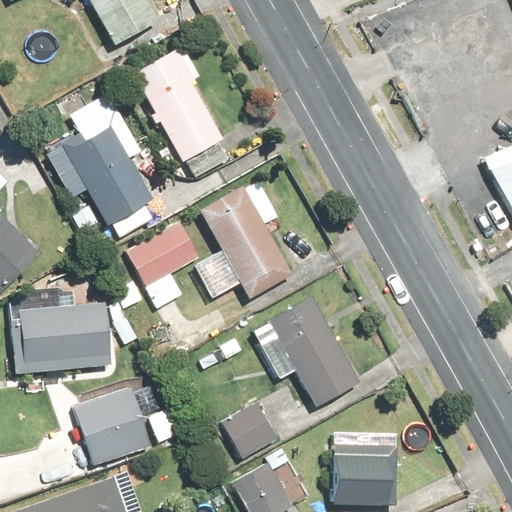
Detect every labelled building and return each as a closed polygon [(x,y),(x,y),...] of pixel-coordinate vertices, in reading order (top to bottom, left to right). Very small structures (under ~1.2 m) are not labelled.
[(146,0),(87,0),(112,45),(158,20),(146,0)] [(178,48),(131,74),(152,112),(148,115),(153,123),(157,121),(180,161),(222,137),(190,80),(195,77),(178,48)] [(78,132),(58,143),(104,225),(152,198),(110,124),(82,139),(78,132)] [(511,146),(479,160),(511,220),(511,146)] [(242,184),(196,209),(247,301),(293,275),(242,184)] [(0,213),(0,293),(40,252),(0,213)] [(123,249),(156,310),(180,297),(167,273),(196,257),(176,220),(123,249)] [(310,295),(266,320),(314,406),(358,382),(310,295)] [(105,302),(14,310),(15,322),(8,323),(13,374),(111,365),(105,302)] [(129,388),(70,409),(90,466),(149,445),(129,388)] [(256,401),(217,421),(237,459),(276,439),(256,401)] [(166,409),(145,417),(155,445),(176,437),(166,409)] [(331,442),(330,503),(393,504),(394,443),(331,442)] [(266,462),(228,482),(243,511),(283,511),(290,508),(266,462)] [(122,511),(111,476),(5,511),(122,511)]
